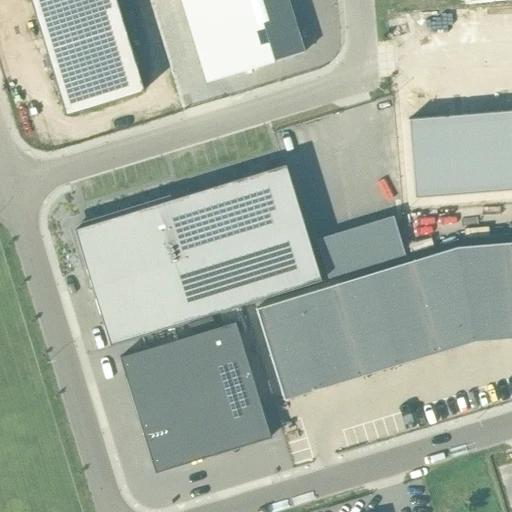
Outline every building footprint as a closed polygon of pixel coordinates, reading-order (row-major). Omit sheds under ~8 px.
[(29,0),(65,115),(143,90),(115,0),(29,0)] [(300,42),(287,0),(223,0),(245,70),(293,56),(293,57),(295,56),(294,55),(304,52),(301,43),(302,43),(301,42),(300,42)] [(511,107),(405,116),(410,194),(511,185),(511,107)] [(320,280),(285,164),(171,200),(169,195),(166,196),(90,220),(91,223),(73,229),(78,247),(75,248),(81,267),(80,267),(81,270),(86,269),(109,345),(320,280)] [(456,247),(474,341),(511,337),(511,322),(505,243),(456,247)] [(407,262),(435,353),(474,341),(456,247),(407,262)] [(370,273),(397,364),(435,353),(407,262),(370,273)] [(332,285),(359,376),(397,364),(370,273),(332,285)] [(294,297),(322,388),(359,376),(332,285),(294,297)] [(283,399),(322,388),(294,297),(255,309),(283,399)] [(237,328),(198,340),(210,378),(221,415),(233,453),(272,441),(237,328)] [(198,340),(121,363),(133,402),(210,378),(198,340)] [(210,378),(133,402),(144,439),(221,415),(210,378)] [(221,415),(144,439),(156,477),(233,453),(221,415)]
